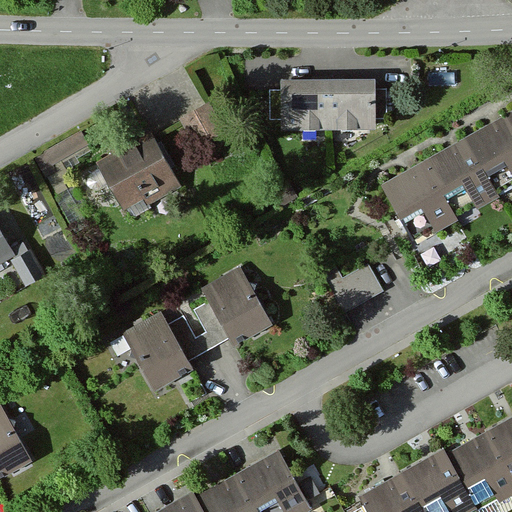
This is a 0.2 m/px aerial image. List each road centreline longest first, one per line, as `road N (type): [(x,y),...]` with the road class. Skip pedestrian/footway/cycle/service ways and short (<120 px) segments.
road 1 (residential): [(511,265),(70,511)]
road 2 (unclassified): [(161,33),(452,32)]
road 3 (residential): [(161,33),(137,73),(0,152)]
road 4 (unclassified): [(0,29),(161,33)]
